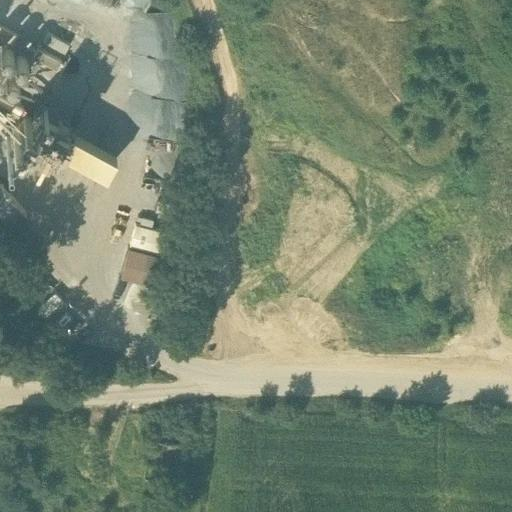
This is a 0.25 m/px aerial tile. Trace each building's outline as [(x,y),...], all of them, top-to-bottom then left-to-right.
[(129,11),(129,39),(168,39),(168,11),(129,11)] [(77,56),(0,13),(0,144),(20,156),(30,138),(102,180),(118,150),(49,107),(77,56)] [(158,285),(172,232),(134,221),(119,274),(158,285)] [(45,283),(27,299),(35,308),(53,292),(45,283)] [(53,297),(38,310),(55,328),(69,315),(53,297)] [(79,313),(65,326),(82,344),(95,330),(79,313)] [(180,443),(150,439),(143,480),(174,484),(180,443)]
